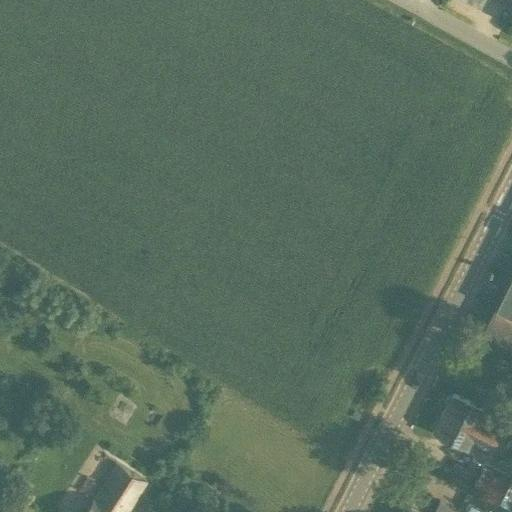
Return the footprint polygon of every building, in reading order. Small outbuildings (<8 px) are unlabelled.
[(511,273),(484,329),(511,342),(511,273)] [(435,427),(468,444),(500,459),(511,435),(511,421),(452,392),(435,427)] [(130,511),(150,482),(118,462),(91,504),(85,511),(130,511)] [(510,482),(483,467),(474,483),(485,490),(480,497),(496,507),(510,482)] [(20,511),(0,499),(0,511),(20,511)] [(402,511),(488,511),(475,505),(471,511),(463,511),(440,500),(433,511),(422,511),(406,504),(402,511)]
